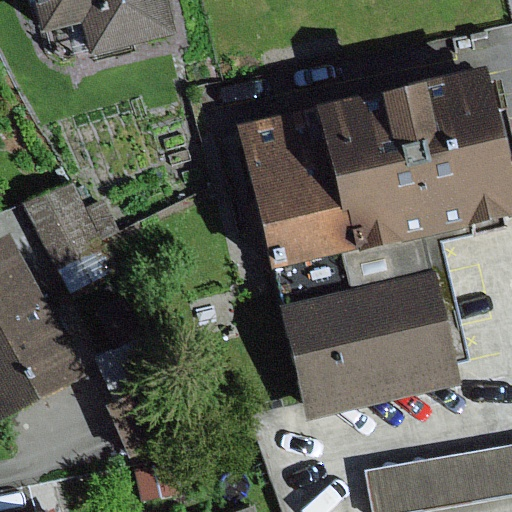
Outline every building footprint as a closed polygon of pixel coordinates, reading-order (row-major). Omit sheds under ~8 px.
[(158,0),(28,0),(39,41),(79,31),(86,60),(169,40),(158,0)] [(479,78),(234,131),(269,278),(436,239),(510,223),(479,78)] [(73,187),(23,211),(53,273),(103,249),(73,187)] [(436,239),(269,278),(303,423),(449,388),(443,364),(464,359),(436,239)] [(0,245),(0,332),(40,311),(4,244),(0,245)] [(123,298),(94,311),(111,350),(140,337),(123,298)] [(40,311),(0,332),(0,426),(78,384),(40,311)] [(176,376),(102,409),(125,460),(198,427),(176,376)] [(511,450),(363,474),(369,511),(425,511),(511,498),(511,450)] [(170,468),(132,475),(137,503),(175,496),(170,468)]
